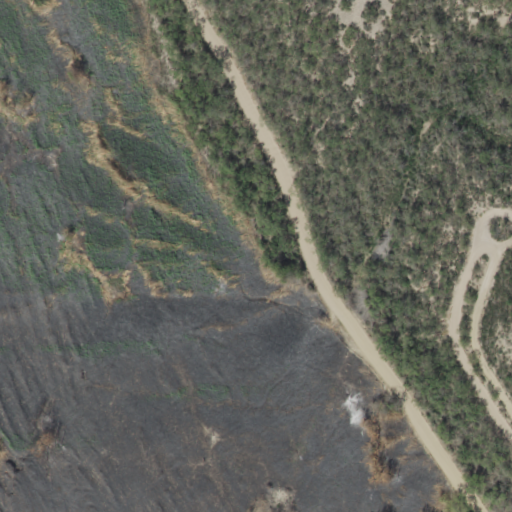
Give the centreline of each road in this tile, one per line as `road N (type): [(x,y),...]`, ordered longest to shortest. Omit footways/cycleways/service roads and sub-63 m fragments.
road 1 (track): [(487,511),(391,359),(344,319),(263,106),(202,0)]
road 2 (track): [(511,232),(476,269),(462,325),(467,362),(511,424)]
